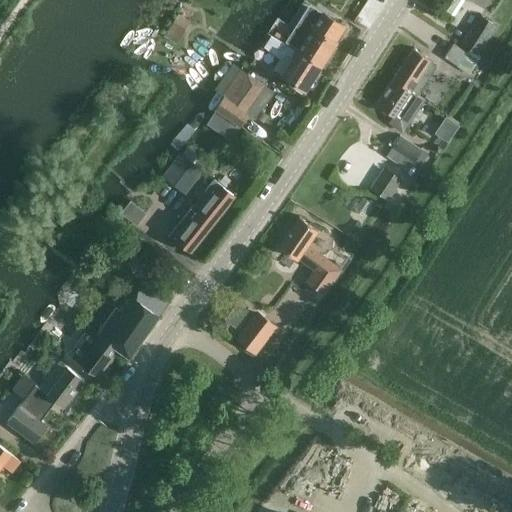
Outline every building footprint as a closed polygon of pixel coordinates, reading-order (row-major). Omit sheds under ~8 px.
[(308,8),(282,43),(285,45),(295,52),(296,52),(319,67),(320,68),(337,42),(333,39),(339,30),(308,8)] [(178,13),(169,27),(182,35),(183,33),(191,21),(178,13)] [(480,52),(496,26),(479,15),(462,41),(480,52)] [(454,63),(463,49),(453,43),(444,57),(454,63)] [(280,59),(273,69),(280,74),(282,75),(306,91),(319,70),(320,68),(319,67),(296,52),(295,52),(285,45),(280,46),(276,51),(277,57),(280,59)] [(392,79),(423,100),(424,99),(417,94),(436,65),(429,61),(430,60),(413,48),(392,79)] [(463,49),(454,63),(470,73),(481,57),(468,48),(466,51),(463,49)] [(243,121),(248,115),(244,112),(263,86),(240,70),(223,97),(224,97),(215,109),(239,126),(243,121)] [(402,131),(423,100),(392,79),(376,103),(394,115),(389,123),(402,131)] [(420,165),(427,154),(420,149),(421,148),(400,135),(386,155),(407,169),(413,161),(420,165)] [(241,142),(239,149),(243,154),(250,153),(253,146),(248,141),(241,142)] [(187,195),(204,171),(180,153),(162,177),(187,195)] [(377,177),(370,187),(388,199),(394,189),(377,177)] [(191,252),(221,214),(235,196),(213,179),(169,234),(191,252)] [(299,216),(278,245),(296,259),(297,258),(314,270),(306,281),(321,292),(324,293),(341,268),(339,267),(307,244),(317,228),(299,216)] [(129,356),(168,300),(133,276),(114,303),(108,300),(67,354),(98,376),(118,348),(129,356)] [(232,309),(224,319),(235,327),(242,317),(232,309)] [(255,352),(274,326),(256,312),(237,339),(255,352)] [(64,407),(84,379),(60,360),(39,388),(34,385),(6,422),(35,443),(47,426),(40,421),(55,400),(64,407)] [(0,468),(3,465),(12,472),(20,461),(0,444),(0,468)]
